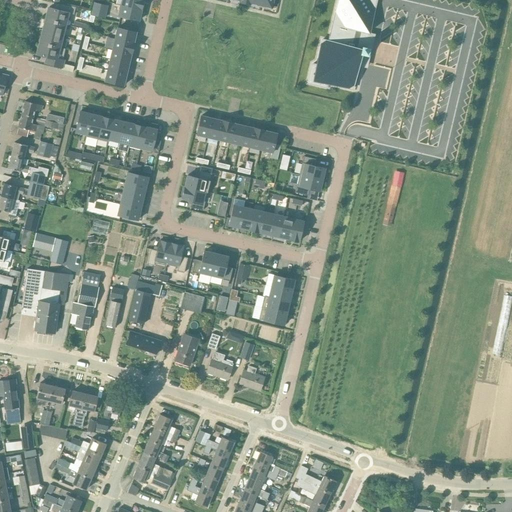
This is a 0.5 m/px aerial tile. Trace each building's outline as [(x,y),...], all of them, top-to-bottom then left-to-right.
[(116,0),(115,4),(121,6),(141,10),(143,0),(116,0)] [(262,0),(261,7),(272,9),(273,0),(262,0)] [(376,0),(338,0),(328,41),(322,40),(316,65),(312,64),(308,83),(326,87),(327,83),(352,89),(358,63),(364,64),(366,56),(365,56),(363,56),(364,53),(366,54),(366,53),(365,53),(364,53),(365,48),(366,48),(366,49),(367,49),(368,48),(365,47),(366,45),(367,45),(368,46),(370,38),(368,37),(376,0)] [(90,16),(94,17),(104,19),(107,6),(97,4),(93,3),(90,16)] [(45,20),(65,25),(68,14),(74,15),(75,7),(60,5),(58,11),(48,8),(45,20)] [(139,21),(141,10),(121,6),(118,16),(139,21)] [(42,31),(62,36),(65,25),(45,20),(42,31)] [(117,28),(115,39),(134,43),(133,43),(136,32),(117,28)] [(59,48),(62,36),(42,31),(39,43),(59,48)] [(115,39),(112,49),(131,54),(134,43),(115,39)] [(45,63),(62,68),(63,61),(62,60),(65,49),(59,48),(39,43),(37,55),(47,57),(45,63)] [(112,49),(110,60),(128,64),(131,54),(112,49)] [(110,60),(107,71),(126,75),(128,64),(110,60)] [(107,71),(105,82),(123,86),(126,75),(107,71)] [(21,114),(33,117),(35,110),(40,111),(42,106),(25,101),(21,114)] [(75,132),(86,135),(91,114),(80,112),(75,132)] [(18,127),(35,131),(37,126),(31,124),(33,117),(21,114),(18,127)] [(86,135),(86,137),(97,140),(102,117),(91,114),(86,135)] [(201,116),(196,135),(208,137),(212,119),(201,116)] [(102,117),(97,140),(108,142),(109,140),(108,140),(113,119),(102,117)] [(109,140),(119,142),(124,122),(113,119),(108,140),(109,140)] [(212,119),(208,137),(218,140),(223,121),(222,120),(222,121),(212,119)] [(44,126),(63,131),(64,125),(52,122),(46,120),(46,121),(46,120),(44,126)] [(39,121),(34,139),(41,141),(45,122),(39,121)] [(223,121),(218,140),(229,142),(233,124),(233,123),(223,121)] [(119,142),(129,145),(130,145),(135,124),(124,122),(119,142)] [(130,145),(129,145),(128,147),(140,150),(146,127),(135,124),(130,145)] [(233,124),(229,142),(240,145),(244,126),(233,124)] [(244,126),(240,145),(250,147),(255,128),(254,128),(254,129),(244,126)] [(157,130),(146,127),(140,150),(151,152),(157,130)] [(255,128),(250,147),(261,150),(265,131),(255,128)] [(265,131),(261,150),(271,152),(270,158),(277,160),(280,146),(274,144),(276,134),(265,131)] [(36,155),(49,158),(50,156),(55,158),(58,147),(53,145),(40,141),(36,155)] [(11,155),(23,158),(25,152),(33,154),(34,147),(14,142),(11,155)] [(30,182),(43,185),(45,177),(47,177),(48,169),(38,167),(38,169),(22,165),(23,158),(11,155),(8,168),(20,171),(31,174),(30,182)] [(303,156),(299,175),(322,180),(325,168),(315,166),(316,159),(303,156)] [(280,162),(278,169),(286,170),(287,163),(280,162)] [(184,187),(207,192),(211,174),(212,169),(201,166),(200,172),(199,171),(197,178),(187,176),(184,187)] [(222,177),(235,180),(236,174),(223,171),(222,177)] [(125,183),(145,188),(148,177),(127,172),(125,183)] [(369,177),(365,197),(389,202),(392,188),(418,194),(421,178),(398,172),(397,179),(393,179),(392,183),(387,181),(388,176),(377,173),(376,179),(369,177)] [(322,180),(299,175),(295,193),(308,196),(309,189),(319,191),(322,180)] [(19,194),(45,201),(49,186),(43,185),(30,182),(28,190),(16,187),(16,186),(4,183),(1,196),(18,201),(18,200),(19,194)] [(143,199),(145,188),(125,183),(122,194),(143,199)] [(203,211),(207,192),(184,187),(182,199),(192,201),(190,208),(203,211)] [(140,209),(143,199),(122,194),(120,205),(140,209)] [(9,214),(15,216),(19,201),(18,200),(18,201),(1,196),(0,198),(0,209),(10,212),(9,214)] [(221,201),(219,214),(226,215),(228,202),(221,201)] [(138,220),(140,209),(120,205),(117,215),(138,220)] [(228,225),(239,228),(243,207),(233,205),(228,225)] [(239,228),(249,230),(253,210),(243,207),(239,228)] [(249,230),(259,232),(263,212),(253,210),(249,230)] [(259,232),(269,235),(273,214),(263,212),(259,232)] [(27,213),(28,228),(40,228),(40,213),(27,213)] [(269,235),(278,237),(283,217),(273,214),(269,235)] [(278,237),(288,239),(293,219),(283,217),(278,237)] [(293,219),(288,239),(299,242),(304,222),(293,219)] [(0,236),(0,248),(7,250),(10,239),(14,240),(16,233),(3,230),(2,237),(0,236)] [(38,232),(34,247),(53,251),(57,237),(38,232)] [(166,266),(171,244),(159,241),(157,251),(150,249),(147,264),(154,266),(155,264),(166,266)] [(167,264),(177,266),(176,271),(184,273),(187,258),(181,256),(183,246),(171,244),(166,266),(167,264)] [(0,248),(0,267),(7,269),(9,262),(4,261),(7,250),(0,248)] [(192,272),(211,277),(216,254),(204,251),(201,261),(195,260),(192,272)] [(216,254),(211,277),(229,281),(232,268),(226,267),(228,257),(216,254)] [(240,263),(237,277),(247,279),(250,265),(240,263)] [(10,269),(8,275),(19,278),(20,272),(10,269)] [(58,304),(64,305),(68,281),(69,274),(27,269),(21,308),(30,309),(38,310),(35,331),(54,333),(58,304)] [(75,327),(88,330),(90,321),(92,321),(93,315),(92,315),(98,288),(97,287),(100,275),(83,272),(77,303),(73,302),(71,314),(77,315),(75,327)] [(127,288),(135,290),(138,282),(137,282),(139,275),(131,273),(127,288)] [(271,287),(291,291),(294,280),(274,275),(271,287)] [(128,320),(144,324),(151,294),(159,296),(162,286),(156,285),(155,287),(138,282),(135,290),(128,320)] [(106,325),(116,327),(124,290),(112,287),(110,297),(112,298),(111,301),(106,325)] [(271,287),(269,297),(289,302),(291,291),(271,287)] [(2,296),(0,295),(0,310),(7,312),(12,291),(3,289),(2,296)] [(200,313),(204,298),(184,293),(180,308),(200,313)] [(504,346),(511,296),(504,295),(496,345),(504,346)] [(227,298),(219,296),(216,310),(224,312),(227,298)] [(286,314),(289,302),(269,297),(264,296),(261,308),(286,314)] [(284,325),(286,314),(261,308),(259,319),(284,325)] [(156,354),(160,341),(130,331),(126,345),(156,354)] [(199,339),(183,334),(174,361),(189,366),(199,339)] [(215,349),(219,336),(212,334),(207,347),(215,349)] [(248,360),(254,345),(245,341),(240,357),(248,360)] [(207,373),(227,380),(232,367),(231,367),(233,364),(222,360),(224,355),(214,352),(211,360),(207,373)] [(239,384),(259,391),(264,378),(254,374),(256,369),(248,366),(246,371),(243,370),(239,384)] [(5,409),(7,425),(20,423),(19,408),(15,379),(0,381),(0,396),(3,396),(5,409)] [(37,398),(49,401),(52,386),(40,383),(37,398)] [(61,404),(65,389),(52,386),(49,401),(61,404)] [(81,409),(85,394),(73,391),(69,406),(75,407),(74,414),(72,425),(77,426),(81,409)] [(97,397),(85,394),(81,409),(77,426),(82,427),(85,416),(86,416),(87,410),(93,411),(97,397)] [(95,428),(106,431),(110,417),(111,413),(119,414),(122,403),(107,399),(102,419),(98,418),(95,428)] [(154,427),(177,437),(180,431),(169,426),(172,419),(160,414),(154,427)] [(215,425),(211,439),(218,440),(219,433),(226,435),(228,427),(215,425)] [(34,448),(31,426),(20,427),(23,449),(34,448)] [(149,440),(161,445),(164,438),(174,443),(177,437),(154,427),(149,440)] [(211,448),(216,450),(228,455),(234,442),(222,437),(219,444),(208,440),(210,435),(199,431),(195,441),(205,446),(211,448)] [(186,448),(189,441),(180,437),(177,444),(186,448)] [(70,442),(81,447),(83,442),(72,438),(70,442)] [(89,445),(83,442),(81,447),(87,450),(101,455),(106,444),(92,438),(89,445)] [(155,458),(166,462),(169,456),(158,452),(161,445),(149,440),(143,453),(155,458)] [(82,461),(96,467),(101,455),(87,450),(81,447),(70,442),(68,447),(79,452),(76,458),(82,461)] [(211,448),(205,446),(203,452),(208,454),(211,448)] [(216,450),(211,463),(223,468),(228,455),(216,450)] [(260,452),(255,465),(266,470),(272,457),(260,452)] [(138,465),(169,479),(172,472),(153,464),(155,458),(143,453),(138,465)] [(0,462),(1,462),(10,460),(10,461),(16,460),(16,462),(17,467),(22,466),(20,455),(0,458),(0,462)] [(55,463),(60,465),(91,478),(96,467),(82,461),(80,467),(74,464),(73,465),(57,458),(55,463)] [(203,467),(206,461),(200,459),(197,465),(203,467)] [(211,463),(206,476),(218,481),(223,468),(211,463)] [(72,484),(86,490),(91,478),(60,465),(58,470),(69,474),(69,476),(75,478),(72,484)] [(150,484),(167,491),(172,480),(169,479),(138,465),(132,478),(144,483),(147,477),(152,479),(150,484)] [(249,478),(261,483),(264,476),(275,480),(277,475),(272,472),(266,470),(255,465),(249,478)] [(318,488),(330,494),(336,481),(324,476),(321,482),(305,474),(308,469),(301,465),(295,478),(298,479),(318,488)] [(272,472),(277,475),(280,468),(274,466),(272,472)] [(0,475),(0,488),(6,487),(5,480),(9,480),(8,474),(0,475)] [(200,489),(212,494),(218,481),(206,476),(200,488),(200,489)] [(192,478),(189,484),(195,486),(198,480),(192,478)] [(249,478),(244,490),(256,495),(261,497),(263,491),(258,489),(261,483),(249,478)] [(312,501),(324,506),(330,494),(318,488),(298,479),(296,485),(315,494),(312,500),(312,501)] [(178,480),(174,491),(182,494),(186,483),(178,480)] [(41,497),(46,487),(40,484),(35,495),(41,497)] [(132,484),(128,492),(136,495),(140,487),(132,484)] [(195,486),(189,484),(186,490),(198,495),(195,502),(207,507),(212,494),(200,489),(200,488),(195,486)] [(0,488),(0,500),(8,499),(12,498),(11,493),(7,493),(6,487),(0,488)] [(239,503),(260,511),(261,511),(264,506),(253,501),(256,495),(244,490),(239,503)] [(267,500),(269,494),(263,491),(261,497),(267,500)] [(307,511),(321,511),(324,506),(312,501),(312,500),(291,491),(288,497),(310,506),(307,511)] [(54,503),(73,511),(76,511),(81,501),(67,495),(64,501),(59,499),(58,499),(45,494),(43,499),(51,502),(54,503)] [(0,511),(8,511),(11,511),(8,499),(0,500),(0,511)] [(73,511),(54,503),(52,508),(60,511),(59,511),(73,511)] [(260,511),(239,503),(234,511),(260,511)]
